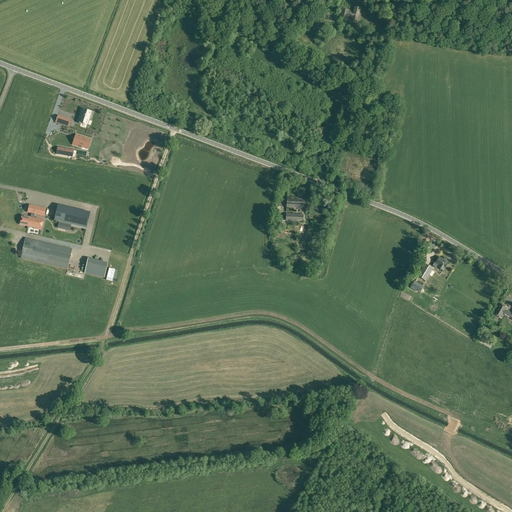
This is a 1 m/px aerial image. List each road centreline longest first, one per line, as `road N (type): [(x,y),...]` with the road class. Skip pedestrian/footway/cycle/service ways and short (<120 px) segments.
road 1 (tertiary): [(511,277),(407,216),(0,63)]
road 2 (track): [(103,342),(174,128)]
